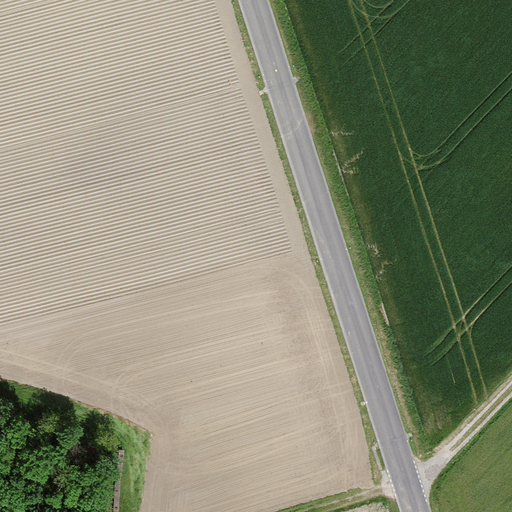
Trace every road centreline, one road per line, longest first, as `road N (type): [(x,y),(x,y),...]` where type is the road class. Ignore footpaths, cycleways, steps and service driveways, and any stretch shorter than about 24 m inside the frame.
road 1 (tertiary): [(415,511),(253,0)]
road 2 (track): [(322,511),(409,491),(511,390)]
